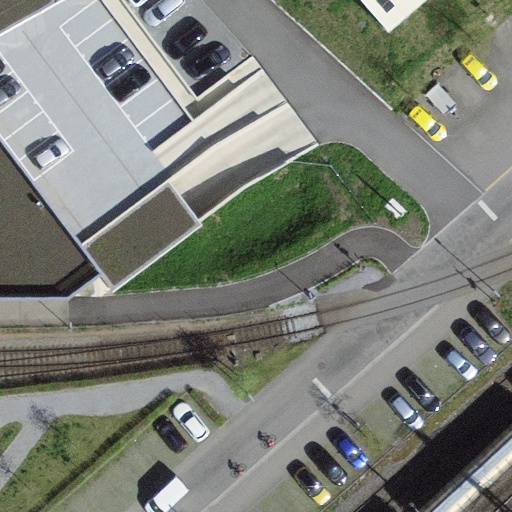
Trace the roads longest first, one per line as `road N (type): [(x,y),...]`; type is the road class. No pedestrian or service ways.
road 1 (residential): [(511,206),(164,511)]
road 2 (unknown): [(427,280),(352,162),(200,0)]
road 3 (unknown): [(20,0),(14,22),(28,51),(147,208)]
